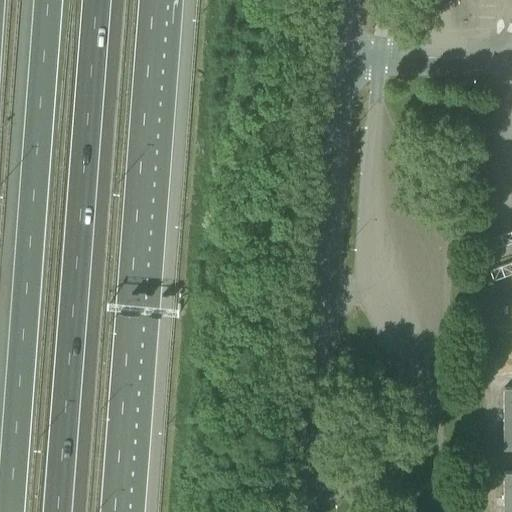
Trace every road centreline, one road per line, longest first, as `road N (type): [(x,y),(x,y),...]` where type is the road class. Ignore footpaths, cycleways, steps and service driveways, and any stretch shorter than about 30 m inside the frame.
road 1 (motorway): [(113,511),(152,0)]
road 2 (motorway): [(47,0),(9,511)]
road 3 (motorway): [(60,511),(98,0)]
